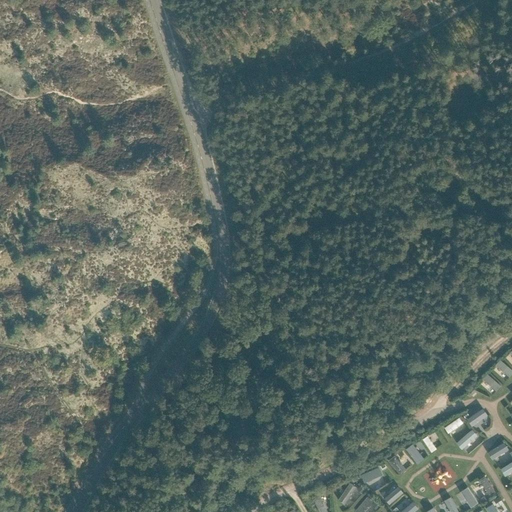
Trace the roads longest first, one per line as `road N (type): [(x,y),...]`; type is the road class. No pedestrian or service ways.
road 1 (tertiary): [(76,511),(112,449),(201,333),(221,282),(219,210),(155,0)]
road 2 (unclassified): [(434,409),(370,453),(250,511)]
